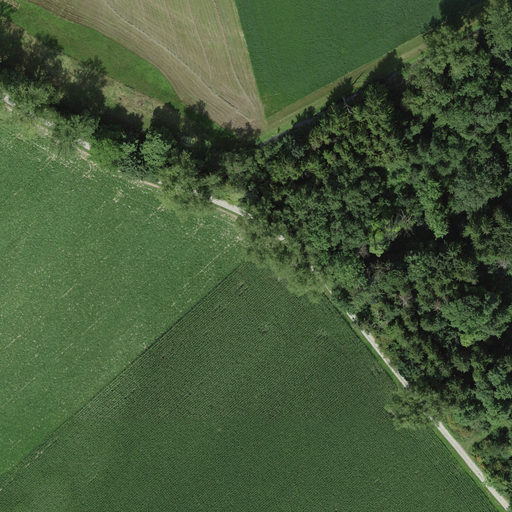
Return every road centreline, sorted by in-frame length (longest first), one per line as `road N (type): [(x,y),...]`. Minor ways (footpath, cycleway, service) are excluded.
road 1 (track): [(511,511),(290,243),(224,203),(125,166),(0,93)]
road 2 (track): [(511,184),(427,230),(407,271),(427,324),(511,431)]
road 3 (track): [(511,1),(216,156)]
